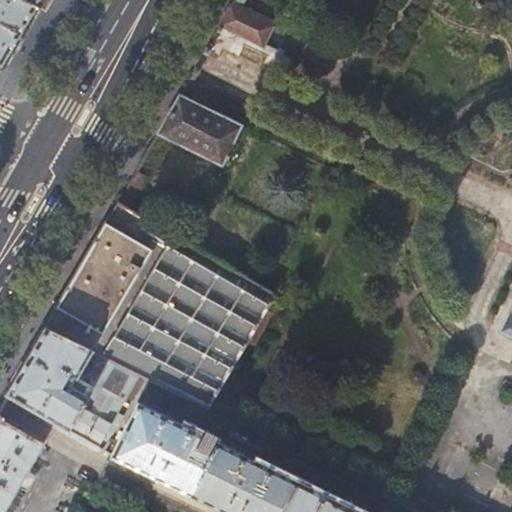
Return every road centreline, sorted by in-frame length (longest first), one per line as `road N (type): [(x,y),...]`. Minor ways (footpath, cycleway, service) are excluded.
road 1 (primary): [(64,147),(150,0)]
road 2 (primary): [(0,257),(64,147)]
